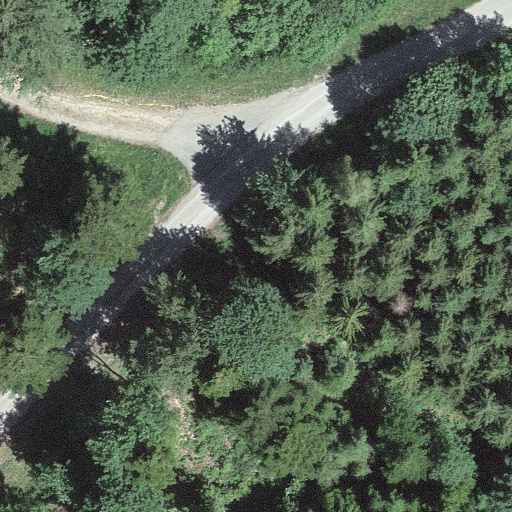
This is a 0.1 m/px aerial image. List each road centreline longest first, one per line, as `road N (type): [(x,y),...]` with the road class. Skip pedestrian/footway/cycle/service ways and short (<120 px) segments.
road 1 (unclassified): [(0,425),(266,152),(511,17)]
road 2 (track): [(0,84),(88,126),(266,152)]
